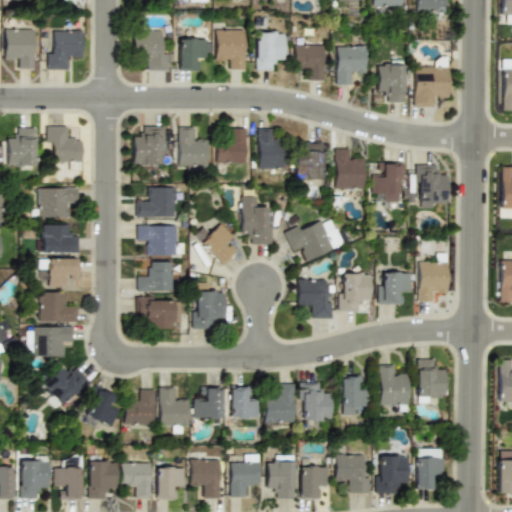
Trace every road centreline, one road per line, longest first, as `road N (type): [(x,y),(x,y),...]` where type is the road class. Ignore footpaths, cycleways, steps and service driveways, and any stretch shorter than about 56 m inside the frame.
road 1 (residential): [(472,331),(402,333),(298,356),(112,354),(107,0)]
road 2 (tertiary): [(470,511),(475,0)]
road 3 (residential): [(475,138),(401,134),(246,98),(0,98)]
